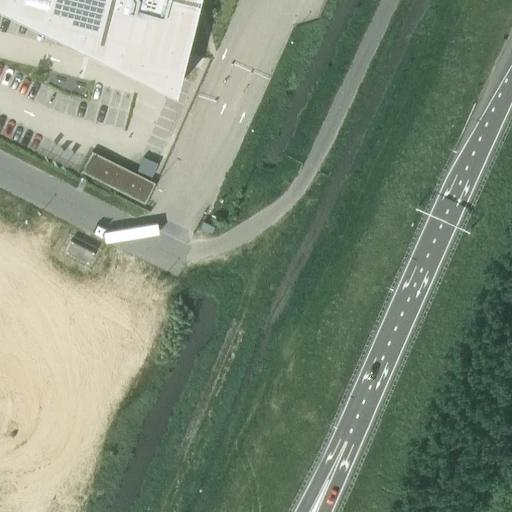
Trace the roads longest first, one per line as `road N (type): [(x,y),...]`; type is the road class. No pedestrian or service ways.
road 1 (motorway): [(511,84),(351,445)]
road 2 (unclassified): [(388,0),(287,202),(238,240),(177,250)]
road 3 (unclassified): [(0,164),(177,250)]
